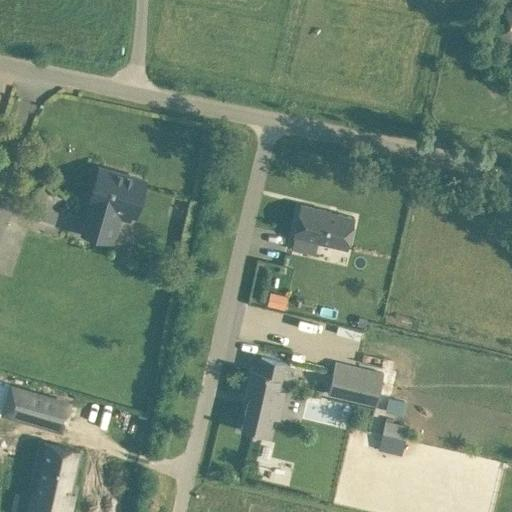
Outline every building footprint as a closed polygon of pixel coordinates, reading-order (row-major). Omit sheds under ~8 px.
[(511,7),(505,6),(504,16),(501,35),(511,37),(511,7)] [(131,214),(135,215),(144,180),(98,167),(89,202),(91,202),(82,233),(107,240),(114,216),(129,220),(131,214)] [(329,210),(300,203),(292,235),(347,248),(354,217),(329,211),(329,210)] [(283,308),(286,294),(269,290),(266,304),(283,308)] [(261,356),(258,370),(252,369),(246,396),(248,397),(240,429),(268,435),(272,417),(279,419),(286,390),(279,389),(285,362),(261,356)] [(335,361),(327,392),(376,404),(383,372),(335,361)] [(0,418),(14,377),(0,372),(0,418)] [(28,391),(20,418),(62,430),(70,403),(28,391)] [(406,434),(408,422),(386,418),(384,431),(406,434)] [(32,492),(27,511),(69,511),(74,493),(70,493),(80,450),(44,442),(33,492),(32,492)]
